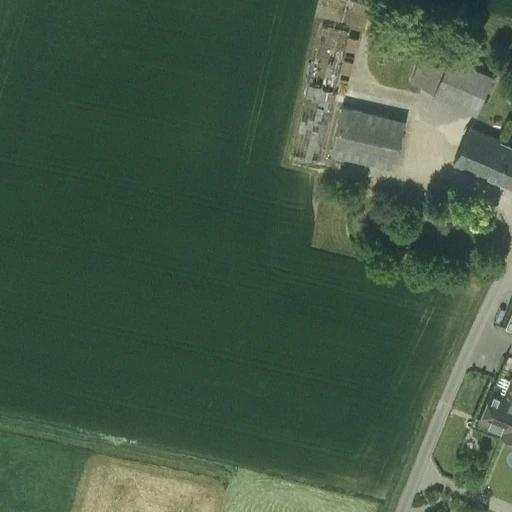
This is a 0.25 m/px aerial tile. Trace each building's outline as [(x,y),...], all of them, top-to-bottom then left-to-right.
[(323,26),(293,156),(318,162),(332,101),(335,102),(337,94),(334,93),(348,32),(323,26)] [(412,83),(435,93),(434,94),(477,113),(479,110),(484,112),(490,102),(483,99),(494,74),(451,55),(450,56),(436,50),(431,62),(421,58),(412,83)] [(331,154),(395,168),(406,120),(342,105),(331,154)] [(470,124),(452,164),(483,178),(484,174),(511,187),(511,185),(511,145),(500,140),(501,138),(470,124)] [(491,390),(479,420),(497,427),(496,430),(502,433),(501,435),(502,436),(510,415),(511,415),(511,373),(510,379),(504,395),(491,390)] [(511,415),(510,415),(502,436),(511,440),(511,415)]
